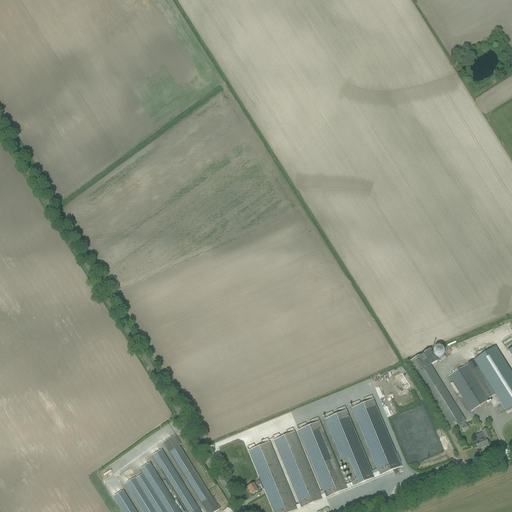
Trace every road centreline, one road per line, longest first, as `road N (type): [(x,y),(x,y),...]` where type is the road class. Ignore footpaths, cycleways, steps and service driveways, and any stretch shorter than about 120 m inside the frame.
road 1 (unclassified): [(242,511),(0,127)]
road 2 (unclassified): [(380,511),(511,457)]
